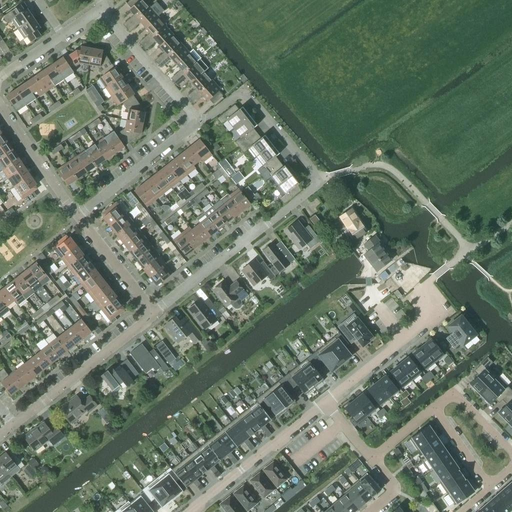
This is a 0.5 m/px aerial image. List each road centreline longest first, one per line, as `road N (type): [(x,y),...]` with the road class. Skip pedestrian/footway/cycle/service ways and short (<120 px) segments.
road 1 (residential): [(153,313),(312,187),(314,176),(239,89),(197,123)]
road 2 (residential): [(11,425),(153,313)]
road 3 (residential): [(326,402),(190,511)]
road 4 (residential): [(76,217),(197,123)]
road 5 (residential): [(197,123),(99,10)]
road 6 (residential): [(76,217),(0,110)]
road 7 (residential): [(153,313),(76,217)]
road 8 (residential): [(421,325),(326,402)]
